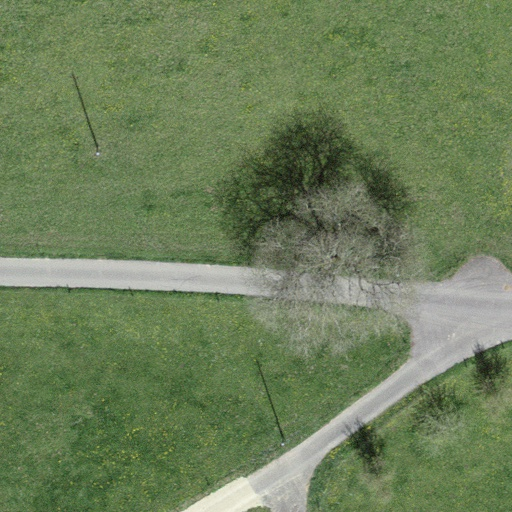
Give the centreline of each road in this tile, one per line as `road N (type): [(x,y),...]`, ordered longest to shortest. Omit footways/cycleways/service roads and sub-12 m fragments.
road 1 (unclassified): [(0,274),(501,306)]
road 2 (unclassified): [(501,306),(212,511)]
